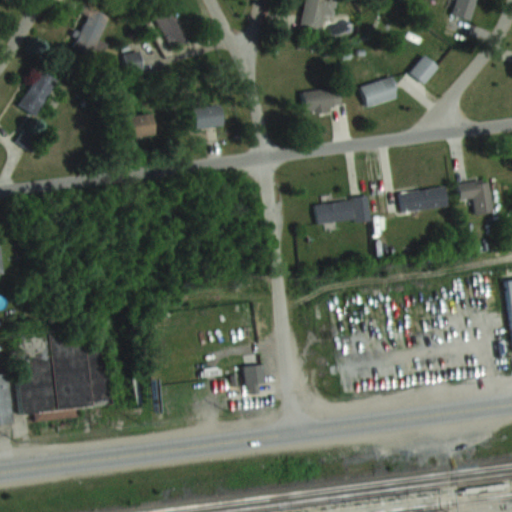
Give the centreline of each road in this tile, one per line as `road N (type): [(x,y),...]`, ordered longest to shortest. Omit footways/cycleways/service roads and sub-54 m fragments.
road 1 (primary): [(0,471),(511,403)]
road 2 (residential): [(511,125),(0,189)]
road 3 (residential): [(207,0),(242,67),(262,156),(295,433)]
road 4 (residential): [(511,0),(498,35),(449,106),(446,134)]
